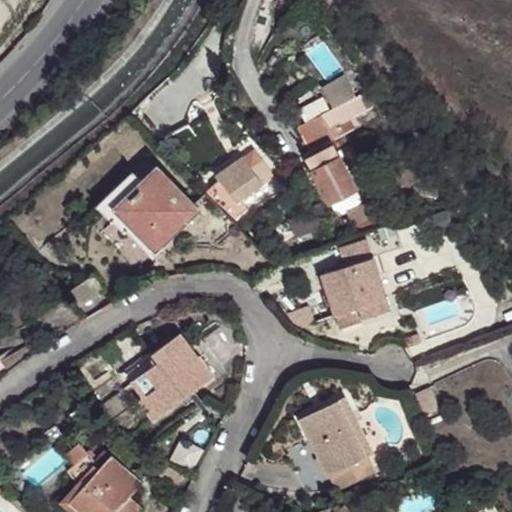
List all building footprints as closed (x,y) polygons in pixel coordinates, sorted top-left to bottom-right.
[(333,108),(298,126),(311,151),(360,126),(355,116),(374,106),(367,93),(357,98),(345,74),(322,86),(333,108)] [(188,123),(163,136),(200,178),(218,163),(188,123)] [(304,156),(312,172),(340,157),(332,141),(304,156)] [(244,155),(251,165),(261,158),(255,148),(244,155)] [(205,192),(234,220),(248,210),(241,199),(274,176),(261,158),(251,165),(244,155),(215,176),(218,181),(205,192)] [(340,157),(312,172),(328,203),(356,188),(340,157)] [(132,171),(96,206),(123,234),(126,231),(156,262),(183,236),(176,229),(196,210),(157,169),(143,183),(132,171)] [(370,203),(346,211),(351,227),(375,219),(370,203)] [(308,209),(287,219),(296,238),(317,228),(308,209)] [(322,274),(333,312),(365,303),(369,314),(388,308),(368,241),(340,249),(345,267),(322,274)] [(333,312),(337,323),(369,314),(365,303),(333,312)] [(310,307),(291,313),(296,327),(315,321),(310,307)] [(157,362),(131,381),(142,396),(138,399),(153,419),(214,375),(199,355),(198,357),(186,365),(181,357),(192,348),(180,333),(151,354),(157,362)] [(419,333),(404,338),(407,347),(422,342),(419,333)] [(186,365),(198,357),(192,348),(181,357),(186,365)] [(125,373),(131,381),(157,362),(151,354),(125,373)] [(430,387),(416,393),(425,415),(439,409),(430,387)] [(344,396),(299,419),(327,476),(330,474),(367,456),(373,453),(344,396)] [(55,425),(50,429),(57,439),(63,435),(55,425)] [(67,470),(78,484),(96,464),(79,443),(66,453),(75,464),(67,470)] [(77,511),(136,511),(142,507),(129,496),(141,482),(128,470),(132,466),(120,455),(115,459),(111,455),(100,468),(69,502),(78,511),(77,511)] [(367,456),(330,474),(338,489),(374,471),(367,456)] [(60,503),(69,511),(77,511),(78,511),(69,502),(100,468),(96,464),(78,484),(60,503)] [(183,474),(165,465),(158,480),(176,489),(183,474)]
